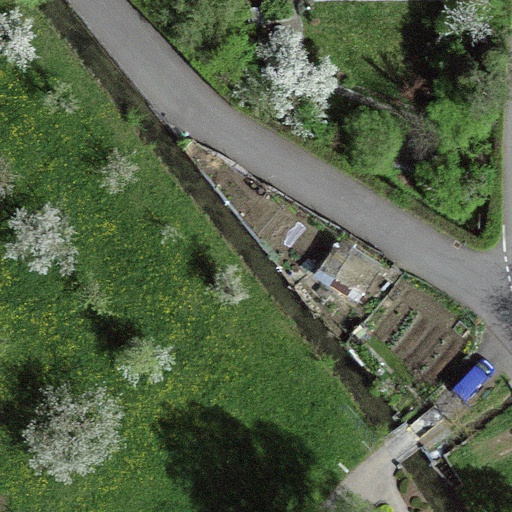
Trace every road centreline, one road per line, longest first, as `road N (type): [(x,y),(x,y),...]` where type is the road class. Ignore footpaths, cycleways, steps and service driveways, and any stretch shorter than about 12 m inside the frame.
road 1 (residential): [(511,284),(480,275),(218,127),(101,0)]
road 2 (track): [(511,325),(491,360),(383,457),(337,511)]
